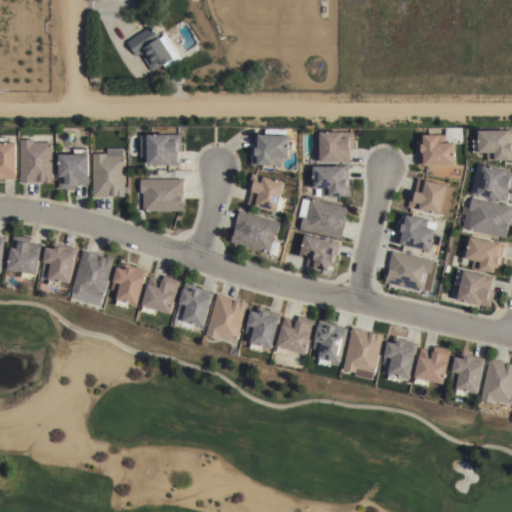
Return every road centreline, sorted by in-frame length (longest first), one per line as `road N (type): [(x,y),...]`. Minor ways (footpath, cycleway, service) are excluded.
road 1 (residential): [(0,209),(197,265),(511,332)]
road 2 (residential): [(0,101),(511,101)]
road 3 (residential): [(384,170),(357,301)]
